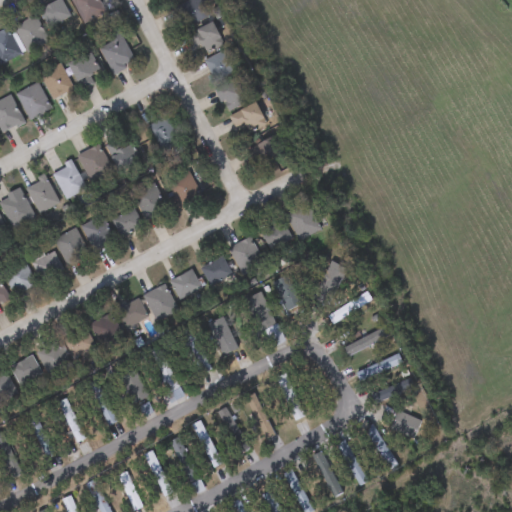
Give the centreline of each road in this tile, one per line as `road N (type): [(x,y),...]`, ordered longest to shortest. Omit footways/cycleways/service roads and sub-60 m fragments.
road 1 (residential): [(0,506),(300,348),(331,365),(343,385),(342,412),(330,429),(191,511)]
road 2 (residential): [(0,345),(302,181)]
road 3 (residential): [(130,0),(241,211)]
road 4 (residential): [(0,172),(172,78)]
